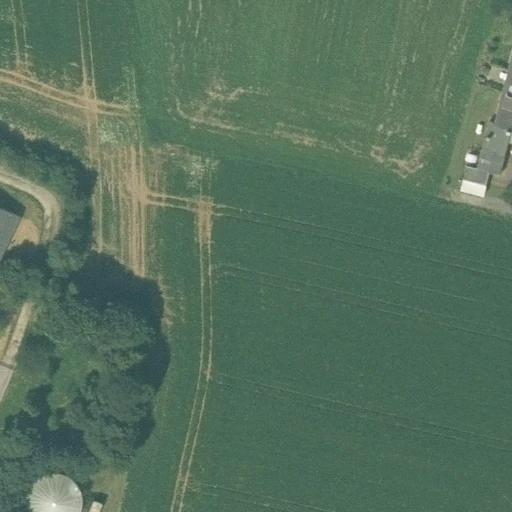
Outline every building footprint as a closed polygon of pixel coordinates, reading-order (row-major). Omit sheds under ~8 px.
[(511,92),(504,90),(496,122),(496,123),(511,127),(511,92)] [(511,127),(496,123),(496,122),(490,121),(484,145),(507,150),(511,130),(511,127)] [(507,150),(484,145),(479,168),(490,171),(500,174),(507,150)] [(479,168),(468,165),(465,180),(486,185),(490,171),(479,168)] [(0,206),(0,250),(17,215),(0,206)] [(78,511),(79,510),(81,500),(79,489),(73,480),(64,474),(53,472),(42,474),(33,480),(27,490),(25,500),(27,511),(78,511)]
